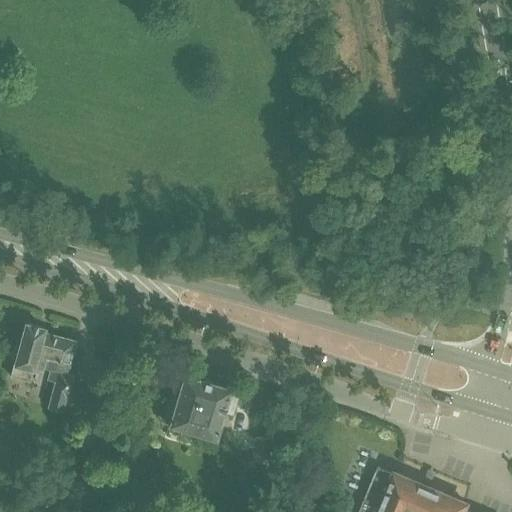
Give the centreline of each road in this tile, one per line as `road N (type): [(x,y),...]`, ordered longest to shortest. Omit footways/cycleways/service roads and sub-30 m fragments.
road 1 (primary): [(0,256),(494,411)]
road 2 (residential): [(488,438),(0,282)]
road 3 (primary): [(485,369),(0,234)]
road 4 (tertiary): [(511,147),(486,0)]
road 5 (tertiary): [(511,247),(485,369)]
